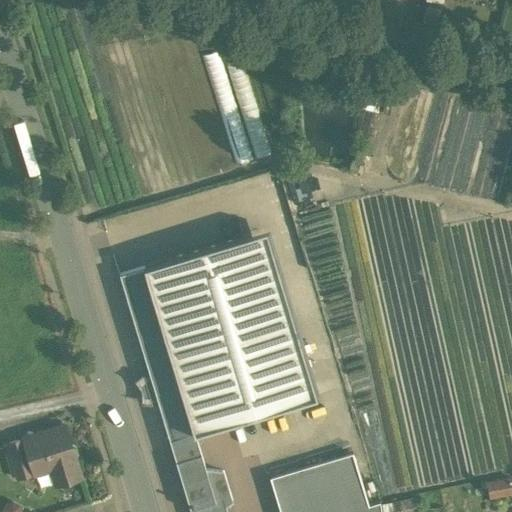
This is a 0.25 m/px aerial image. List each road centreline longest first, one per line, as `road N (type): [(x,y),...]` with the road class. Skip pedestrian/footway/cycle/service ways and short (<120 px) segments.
road 1 (tertiary): [(106,387),(0,44)]
road 2 (residential): [(378,41),(205,0)]
road 3 (residential): [(511,73),(378,41)]
road 4 (tertiary): [(144,511),(106,387)]
